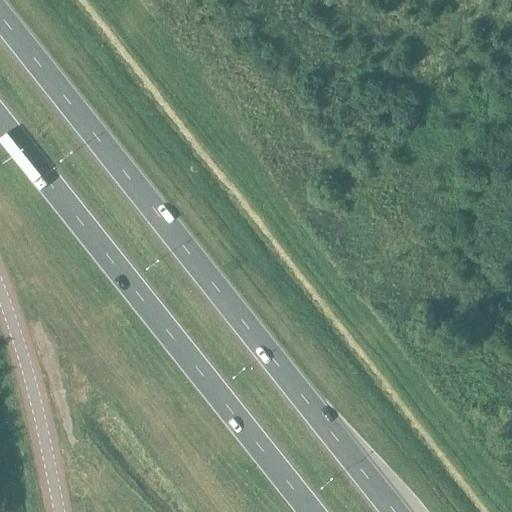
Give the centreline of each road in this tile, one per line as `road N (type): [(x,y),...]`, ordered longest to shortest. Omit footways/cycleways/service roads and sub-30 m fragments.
road 1 (trunk): [(392,511),(0,19)]
road 2 (trunk): [(0,119),(312,511)]
road 3 (unclassified): [(0,291),(36,400),(59,511)]
